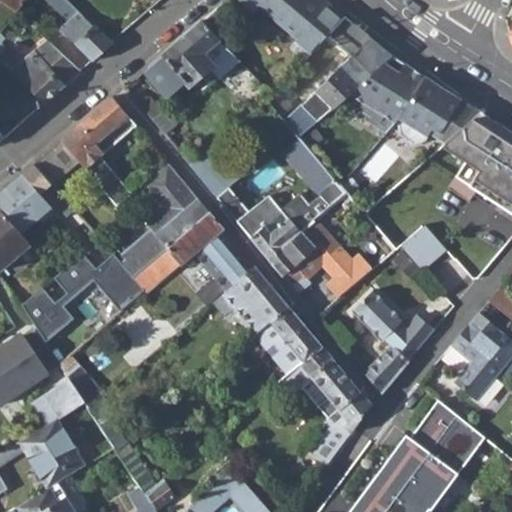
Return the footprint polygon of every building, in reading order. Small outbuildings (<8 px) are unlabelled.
[(0,0),(17,12),(27,0),(0,0)] [(302,62),(310,55),(345,17),(325,0),(239,0),(238,2),(254,16),(260,9),(297,40),(290,47),(302,62)] [(113,43),(78,10),(60,30),(93,60),(113,43)] [(150,65),(171,90),(185,78),(191,84),(209,68),(218,79),(240,60),(203,19),(150,65)] [(28,87),(43,103),(80,71),(47,40),(21,63),(13,55),(6,63),(28,87)] [(268,100),(300,137),(342,100),(392,56),(376,42),(359,59),(354,55),(297,112),(278,89),(268,100)] [(394,121),(425,76),(392,56),(342,100),(370,118),(368,121),(386,132),(394,121)] [(428,131),(446,143),(451,138),(482,111),(470,104),(425,76),(394,121),(399,123),(401,135),(410,141),(424,137),(428,131)] [(79,161),(117,205),(130,194),(132,193),(101,156),(137,125),(113,96),(61,140),(79,161)] [(511,130),(482,111),(451,138),(473,156),(462,170),(511,212),(511,130)] [(155,122),(168,138),(176,130),(164,116),(155,122)] [(237,220),(269,259),(303,230),(316,219),(347,193),(301,139),(284,155),(318,191),(289,216),(283,208),(275,215),(261,201),(237,220)] [(53,182),(54,183),(79,161),(61,140),(36,162),(53,182)] [(189,162),(217,196),(240,177),(213,144),(189,162)] [(0,205),(0,206),(23,233),(42,217),(45,221),(57,210),(42,192),(53,182),(36,162),(0,192),(0,205)] [(211,212),(189,186),(168,162),(143,183),(165,207),(148,222),(153,231),(126,257),(132,263),(127,268),(135,277),(211,212)] [(0,267),(30,241),(23,233),(0,206),(0,267)] [(146,290),(148,293),(196,253),(227,289),(256,265),(211,212),(135,277),(146,290)] [(341,248),(316,219),(303,230),(269,259),(290,283),(302,273),(306,278),(341,248)] [(399,246),(420,271),(446,249),(425,225),(399,246)] [(124,310),(146,290),(135,277),(127,268),(114,253),(99,267),(85,251),(56,275),(69,291),(57,301),(44,286),(23,304),(47,341),(76,316),(66,304),(97,278),(124,310)] [(222,319),(243,344),(256,333),(289,304),(275,287),(256,265),(227,289),(210,305),(198,315),(210,329),(222,319)] [(350,268),(333,282),(343,293),(360,279),(350,268)] [(511,296),(499,286),(489,299),(511,316),(511,296)] [(368,376),(382,394),(436,328),(418,314),(408,326),(401,320),(403,317),(369,288),(349,311),(383,341),(386,339),(393,346),(368,376)] [(309,306),(317,315),(331,303),(323,294),(309,306)] [(289,304),(256,333),(288,373),(322,343),(289,304)] [(511,337),(481,312),(453,345),(473,361),(456,380),(480,400),(511,360),(511,337)] [(0,350),(0,400),(48,370),(24,335),(0,350)] [(312,374),(356,426),(373,404),(322,343),(288,373),(283,378),(294,390),(312,374)] [(107,392),(82,365),(71,375),(71,376),(87,399),(91,406),(105,394),(107,392)] [(32,402),(46,424),(58,416),(87,399),(71,376),(32,402)] [(130,441),(133,438),(130,432),(124,436),(113,418),(117,414),(105,394),(91,406),(120,449),(130,441)] [(433,508),(487,435),(441,398),(412,434),(409,431),(357,500),(361,503),(353,511),(427,511),(431,507),(433,508)] [(24,450),(48,487),(59,480),(87,463),(58,416),(46,424),(19,441),(24,450)] [(19,441),(0,452),(0,464),(24,450),(19,441)] [(159,484),(130,441),(120,449),(143,483),(149,492),(159,484)] [(212,511),(233,493),(250,511),(275,511),(235,468),(186,511),(212,511)] [(149,492),(161,510),(178,494),(166,478),(159,484),(149,492)] [(48,487),(20,505),(24,511),(79,511),(59,480),(48,487)] [(136,511),(162,511),(161,510),(149,492),(143,483),(130,489),(142,509),(136,511)] [(353,511),(361,503),(357,500),(347,511),(353,511)]
